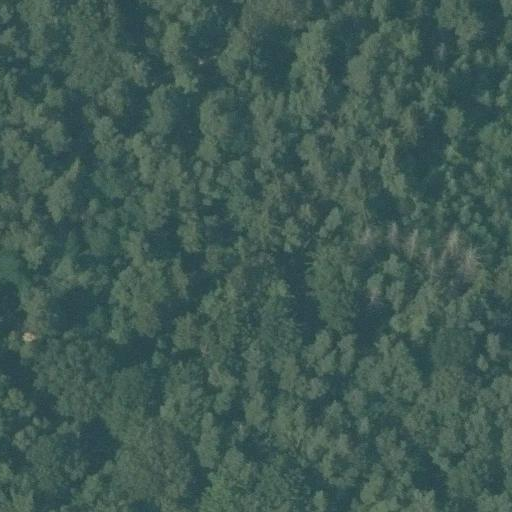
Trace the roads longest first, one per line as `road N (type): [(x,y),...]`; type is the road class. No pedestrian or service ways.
road 1 (track): [(327,0),(0,146)]
road 2 (track): [(173,511),(0,307)]
